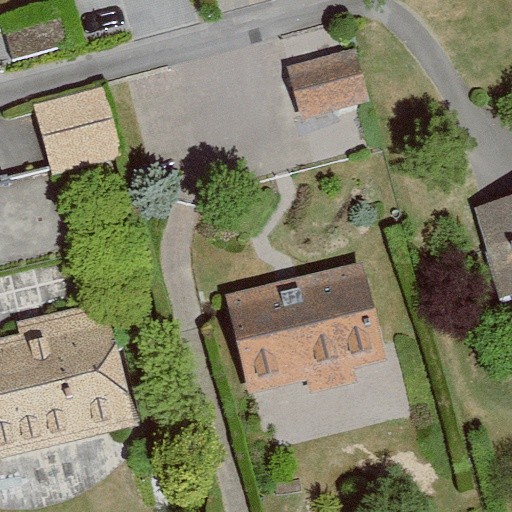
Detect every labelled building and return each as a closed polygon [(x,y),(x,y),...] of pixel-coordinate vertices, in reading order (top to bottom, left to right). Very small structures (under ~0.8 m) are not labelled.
[(353,60),(273,84),(289,136),(369,112),(353,60)] [(97,98),(31,118),(54,193),(120,172),(97,98)] [(511,206),(470,217),(495,315),(511,311),(511,206)] [(367,276),(225,315),(252,415),(305,401),(311,422),(401,398),(367,276)] [(0,472),(142,439),(113,315),(19,337),(23,354),(0,359),(0,472)]
